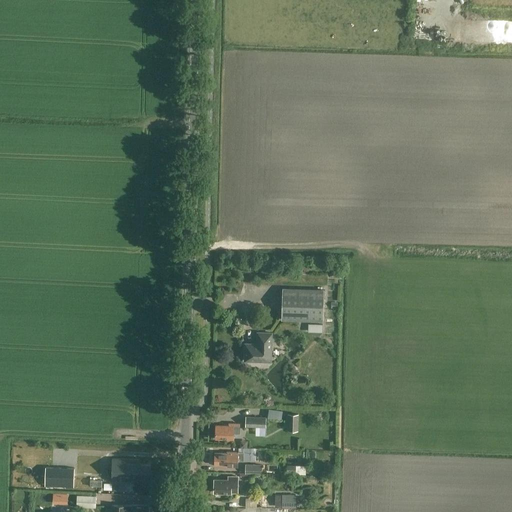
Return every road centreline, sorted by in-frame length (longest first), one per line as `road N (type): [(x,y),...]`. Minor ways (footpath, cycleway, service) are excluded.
road 1 (tertiary): [(183,511),(195,0)]
road 2 (track): [(0,118),(192,125)]
